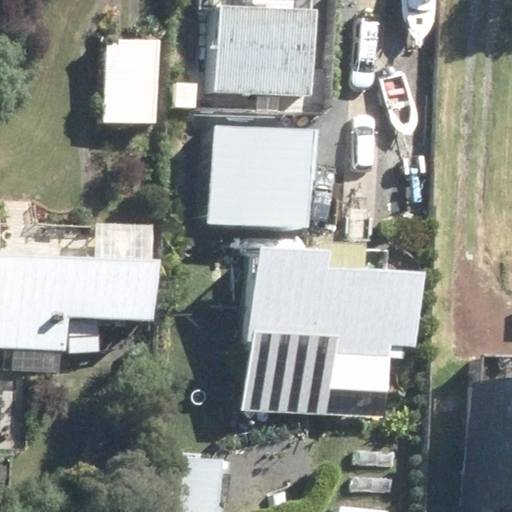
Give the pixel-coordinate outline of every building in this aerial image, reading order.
[(105,39),(102,118),(157,121),(159,40),(105,39)] [(329,352),(326,390),(390,393),(392,344),(413,346),(417,267),(324,261),(324,244),(251,239),(246,347),(329,352)] [(0,250),(0,365),(63,369),(65,315),(152,318),(156,257),(0,250)] [(98,321),(66,322),(67,353),(99,352),(98,321)] [(511,378),(492,377),(479,505),(511,508),(511,378)] [(273,459),(247,458),(247,469),(234,468),(232,508),(290,510),(292,468),(273,467),(273,459)]
